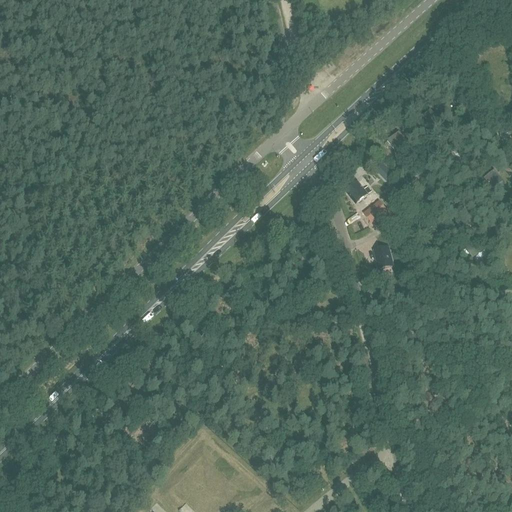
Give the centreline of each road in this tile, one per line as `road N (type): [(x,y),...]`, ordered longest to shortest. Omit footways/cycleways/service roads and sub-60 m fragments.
road 1 (unclassified): [(0,402),(284,133)]
road 2 (primary): [(92,366),(313,166)]
road 3 (primary): [(303,156),(92,366)]
road 4 (primary): [(313,166),(477,0)]
road 5 (primary): [(471,0),(303,156)]
road 6 (unclassified): [(408,511),(356,293)]
road 7 (unclassified): [(284,133),(430,0)]
road 8 (unclassified): [(356,293),(511,294)]
road 9 (unclassified): [(356,293),(329,190),(313,166)]
road 10 (primary): [(0,455),(92,366)]
